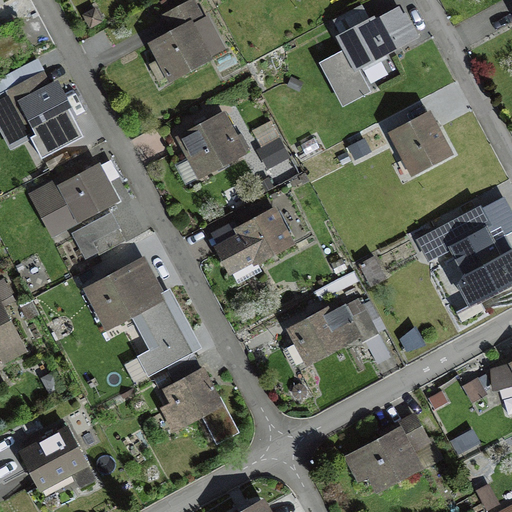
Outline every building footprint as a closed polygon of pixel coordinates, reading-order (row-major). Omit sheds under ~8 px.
[(175,31),(152,43),(169,75),(218,50),(193,1),(167,14),(175,31)] [(397,8),(339,37),(354,66),(412,37),(397,8)] [(12,25),(0,31),(0,64),(25,52),(12,25)] [(42,77),(10,94),(34,136),(72,115),(56,86),(49,89),(42,77)] [(223,117),(182,137),(201,174),(241,154),(223,117)] [(428,117),(394,134),(412,170),(446,153),(428,117)] [(368,135),(346,146),(352,157),(373,145),(368,135)] [(278,147),(263,166),(280,180),(295,160),(278,147)] [(46,194),(64,227),(115,199),(98,167),(46,194)] [(449,253),(465,284),(457,288),(469,310),(511,287),(511,253),(502,259),(486,229),(489,228),(479,209),(417,243),(429,264),(449,253)] [(243,235),(219,246),(231,272),(289,244),(274,212),(240,228),(243,235)] [(88,227),(75,234),(89,259),(123,240),(109,215),(88,227)] [(142,264),(91,289),(108,322),(159,297),(142,264)] [(0,363),(25,350),(1,303),(10,298),(2,282),(0,283),(0,363)] [(364,294),(295,331),(287,335),(302,362),(358,331),(362,340),(375,333),(369,322),(377,318),(364,294)] [(201,375),(171,391),(166,394),(182,423),(202,412),(217,441),(233,433),(201,375)] [(416,420),(348,457),(366,491),(417,464),(410,451),(428,442),(416,420)] [(67,427),(21,452),(46,497),(91,472),(67,427)]
